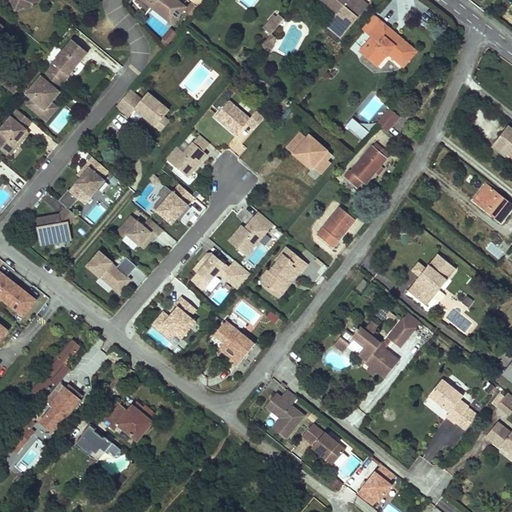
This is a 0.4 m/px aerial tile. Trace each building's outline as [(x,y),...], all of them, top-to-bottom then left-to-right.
[(11,0),(13,4),(22,1),(24,7),(27,9),(32,7),(33,4),(40,1),(39,0),(11,0)] [(192,1),(190,0),(133,0),(134,0),(146,14),(153,5),(172,21),(183,7),(185,9),(192,1)] [(321,0),(337,13),(326,25),(341,38),(368,5),(361,0),(321,0)] [(22,1),(13,4),(15,10),(24,7),(22,1)] [(271,34),(284,18),(279,14),(277,17),(274,15),(264,27),(271,34)] [(361,28),(368,34),(380,20),(373,15),(361,28)] [(372,37),(359,52),(372,62),(373,61),(381,52),(387,57),(389,54),(404,67),(417,51),(396,34),(393,38),(388,34),(391,30),(380,20),(368,34),(372,37)] [(167,47),(177,35),(171,30),(160,42),(167,47)] [(271,34),(268,38),(270,39),(268,44),(265,48),(269,52),(273,48),(275,37),(271,34)] [(270,39),(268,38),(262,45),(265,48),(268,44),(270,39)] [(63,82),(88,52),(72,39),(47,69),(63,82)] [(373,61),(379,66),(387,57),(381,52),(373,61)] [(50,102),(49,100),(51,97),(55,97),(59,92),(56,89),(63,82),(47,69),(27,93),(33,98),(28,104),(40,115),(50,102)] [(2,75),(0,77),(0,83),(12,94),(17,88),(2,75)] [(116,106),(122,112),(136,95),(130,90),(116,106)] [(136,95),(122,112),(129,117),(135,109),(144,117),(145,115),(148,117),(147,119),(156,126),(164,117),(169,110),(148,93),(142,100),(136,95)] [(256,111),(250,119),(229,101),(215,117),(236,135),(247,123),(254,130),(264,118),(256,111)] [(45,119),(56,107),(50,102),(40,115),(45,119)] [(390,108),(377,123),(388,132),(400,117),(390,108)] [(18,145),(24,137),(22,136),(27,130),(25,129),(32,121),(17,109),(0,130),(0,146),(8,152),(15,144),(18,145)] [(164,117),(156,126),(161,131),(169,122),(164,117)] [(370,134),(353,120),(346,128),(363,142),(370,134)] [(508,154),(511,157),(511,128),(508,126),(494,144),(508,154)] [(385,144),(389,139),(381,133),(377,138),(385,144)] [(312,174),(314,171),(322,177),(332,166),(329,163),(334,157),(310,137),(307,140),(300,134),(287,150),(294,156),(293,157),(312,174)] [(200,135),(184,153),(177,147),(167,158),(188,177),(207,155),(204,152),(210,144),(200,135)] [(375,143),(373,146),(387,158),(389,155),(375,143)] [(10,154),(18,145),(15,144),(8,152),(10,154)] [(508,154),(494,144),(492,146),(506,157),(508,154)] [(350,170),(344,177),(357,187),(362,181),(365,184),(375,172),(380,165),(387,158),(373,146),(351,171),(350,170)] [(101,193),(115,177),(93,158),(86,166),(89,169),(81,179),(69,192),(84,205),(97,189),(101,193)] [(375,172),(378,175),(383,168),(380,165),(375,172)] [(86,166),(77,176),(81,179),(89,169),(86,166)] [(157,186),(160,182),(152,175),(149,179),(157,186)] [(183,217),(191,208),(188,206),(195,198),(180,185),(173,193),(165,186),(158,195),(162,198),(165,202),(157,211),(172,224),(177,219),(180,215),(183,217)] [(511,205),(486,185),(474,200),(501,222),(511,208),(511,205)] [(162,198),(153,208),(157,211),(165,202),(162,198)] [(248,204),(238,216),(246,223),(256,211),(248,204)] [(63,234),(69,232),(67,223),(71,222),(76,216),(66,207),(59,215),(36,219),(41,243),(64,239),(63,234)] [(341,207),(324,228),(327,231),(322,238),(333,247),(355,219),(341,207)] [(245,228),(244,229),(242,232),(239,229),(229,241),(247,256),(273,224),(259,212),(245,228)] [(154,236),(157,238),(164,231),(149,218),(143,226),(131,216),(117,232),(124,238),(127,235),(140,246),(143,249),(154,236)] [(324,228),(318,234),(322,238),(327,231),(324,228)] [(127,235),(124,238),(122,241),(135,252),(140,246),(127,235)] [(293,280),(299,271),(301,273),(308,264),(287,247),(276,260),(278,262),(270,272),(268,270),(263,277),(264,286),(273,293),(283,292),(287,286),(287,283),(291,278),(293,280)] [(125,259),(117,268),(99,253),(86,268),(119,297),(132,282),(128,279),(136,268),(125,259)] [(215,276),(221,275),(238,289),(251,274),(235,261),(229,268),(212,254),(207,254),(194,269),(199,273),(192,280),(203,290),(215,276)] [(456,269),(438,254),(426,268),(419,277),(408,291),(426,306),(456,269)] [(411,270),(419,277),(426,268),(418,262),(411,270)] [(0,299),(22,317),(37,298),(0,268),(0,299)] [(356,288),(361,292),(368,283),(363,279),(356,288)] [(168,316),(164,313),(149,331),(176,353),(199,325),(191,319),(198,311),(183,299),(168,316)] [(0,305),(0,344),(3,347),(22,323),(13,316),(11,318),(1,310),(3,308),(0,305)] [(3,308),(1,310),(11,318),(13,316),(3,308)] [(408,312),(387,337),(391,340),(400,348),(420,322),(408,312)] [(258,315),(253,322),(265,332),(270,325),(258,315)] [(234,328),(238,323),(229,316),(225,321),(234,328)] [(381,343),(376,339),(372,336),(379,327),(371,320),(364,329),(360,326),(353,335),(366,345),(359,354),(367,360),(365,362),(369,366),(377,371),(385,378),(399,360),(384,348),(380,344),(381,343)] [(234,328),(225,321),(215,334),(226,343),(229,346),(225,352),(232,357),(230,360),(237,366),(255,344),(234,328)] [(25,326),(22,323),(3,347),(6,349),(25,326)] [(348,342),(341,336),(334,344),(344,351),(348,346),(350,343),(348,342)] [(377,337),(376,339),(381,343),(380,344),(384,348),(391,340),(387,337),(384,342),(377,337)] [(52,381),(58,386),(58,385),(60,383),(70,370),(65,366),(72,357),(77,361),(85,351),(72,341),(58,359),(61,361),(59,364),(56,361),(33,390),(42,398),(50,388),(48,386),(52,381)] [(229,346),(226,343),(221,349),(225,352),(229,346)] [(86,363),(93,371),(108,356),(100,349),(86,363)] [(377,371),(369,366),(366,370),(374,375),(377,371)] [(442,379),(429,396),(437,402),(439,400),(441,402),(440,404),(450,412),(446,417),(455,424),(456,422),(468,408),(469,407),(460,400),(463,396),(442,379)] [(488,383),(483,390),(490,395),(495,388),(488,383)] [(45,401),(66,418),(81,400),(65,387),(63,389),(58,385),(58,386),(45,401)] [(293,407),(299,399),(289,390),(282,398),(278,394),(267,407),(282,419),(274,430),(287,440),(306,417),(293,407)] [(498,405),(510,415),(511,412),(511,396),(508,393),(498,405)] [(137,402),(134,407),(141,413),(139,415),(141,418),(144,415),(152,422),(157,416),(146,407),(144,408),(137,402)] [(134,407),(133,406),(129,411),(119,403),(99,427),(109,435),(113,429),(115,430),(119,425),(124,429),(137,440),(152,422),(144,415),(141,418),(139,415),(141,413),(134,407)] [(456,422),(465,430),(477,415),(468,408),(456,422)] [(13,440),(21,447),(37,428),(28,421),(24,426),(21,430),(13,440)] [(511,431),(511,433),(497,422),(486,436),(494,443),(498,437),(504,442),(501,445),(502,445),(509,452),(511,450),(511,431)] [(115,456),(121,446),(86,424),(73,444),(98,459),(104,450),(115,456)] [(113,429),(109,435),(116,440),(124,429),(119,425),(115,430),(113,429)] [(314,448),(325,457),(326,455),(329,457),(328,459),(335,465),(336,464),(346,451),(347,450),(329,435),(327,433),(326,434),(314,425),(304,437),(316,446),(314,448)] [(422,456),(434,463),(448,436),(436,430),(422,456)] [(498,437),(494,443),(500,448),(502,445),(501,445),(504,442),(498,437)] [(346,451),(336,464),(340,467),(342,468),(352,456),(350,454),(346,451)] [(18,461),(16,470),(25,473),(27,464),(18,461)] [(390,484),(396,477),(381,466),(357,495),(376,511),(395,488),(390,484)] [(333,477),(327,485),(337,493),(343,485),(333,477)]
